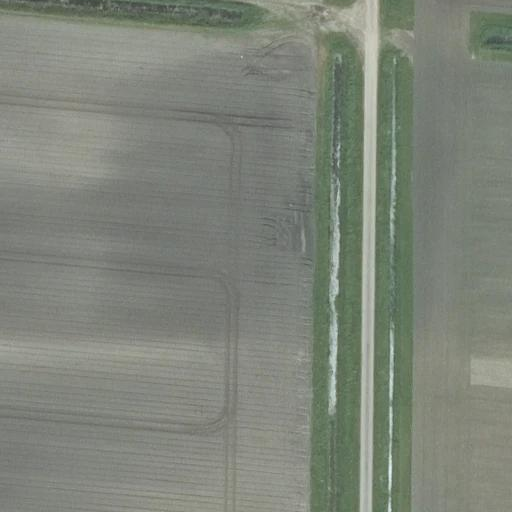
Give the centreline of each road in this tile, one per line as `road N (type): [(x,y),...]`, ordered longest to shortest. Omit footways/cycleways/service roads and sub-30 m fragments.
road 1 (unclassified): [(367,511),(375,0)]
road 2 (track): [(243,0),(293,28),(374,32)]
